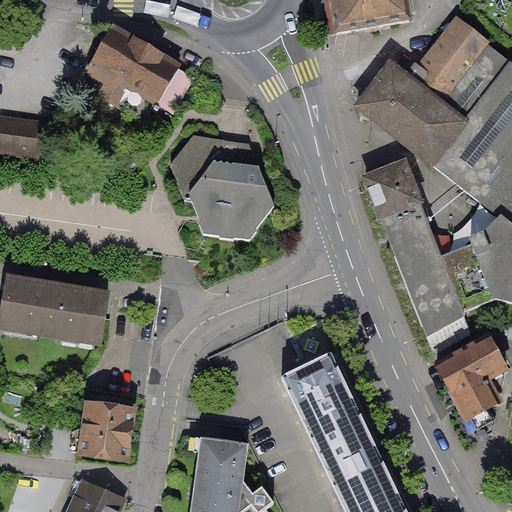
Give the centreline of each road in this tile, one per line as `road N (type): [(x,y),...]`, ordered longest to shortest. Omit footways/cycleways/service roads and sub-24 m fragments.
road 1 (residential): [(353,268),(194,331),(171,367),(151,484)]
road 2 (secondary): [(466,511),(353,268)]
road 3 (residential): [(151,484),(0,467)]
road 4 (secondary): [(318,144),(313,89),(286,0)]
road 5 (secondary): [(234,37),(318,144)]
road 6 (secondary): [(353,268),(318,144)]
